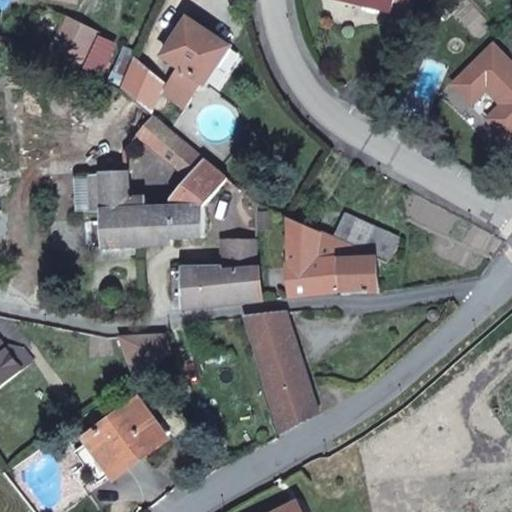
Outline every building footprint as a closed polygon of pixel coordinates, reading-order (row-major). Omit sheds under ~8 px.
[(344,0),(392,12),(395,0),(344,0)] [(407,16),(411,0),(395,0),(392,12),(407,16)] [(447,18),(458,6),(451,0),(442,0),(435,7),(447,18)] [(205,83),(230,46),(190,19),(165,56),(183,68),(205,83)] [(78,73),(97,34),(69,20),(47,62),(78,73)] [(0,46),(8,49),(11,40),(0,36),(0,46)] [(511,61),(495,44),(454,85),(474,105),(488,91),(502,105),(488,119),(508,140),(511,136),(511,61)] [(189,108),(205,83),(183,68),(166,92),(189,108)] [(138,135),(144,128),(127,115),(117,127),(134,140),(138,135)] [(206,159),(154,116),(144,128),(138,135),(191,178),(206,159)] [(206,206),(229,179),(206,159),(191,178),(172,199),(173,207),(206,206)] [(130,199),(130,174),(127,174),(103,175),(105,211),(148,208),(148,198),(130,199)] [(105,211),(103,175),(89,175),(91,213),(105,212),(105,211)] [(206,236),(206,206),(173,207),(148,208),(105,211),(105,212),(107,246),(144,244),(177,243),(177,238),(206,236)] [(273,229),(272,213),(261,214),(261,230),(273,229)] [(388,264),(400,238),(348,214),(337,238),(378,256),(378,259),(388,264)] [(343,292),(340,258),(318,261),(322,231),(290,217),(290,264),(289,264),(293,297),(341,292),(343,292)] [(378,256),(337,238),(322,231),(318,261),(340,258),(378,256)] [(258,269),(258,241),(226,241),(225,267),(225,272),(258,269)] [(378,259),(378,256),(340,258),(343,292),(381,292),(378,259)] [(263,300),(261,269),(258,269),(225,272),(225,267),(186,268),(186,297),(186,308),(226,304),(263,300)] [(186,297),(186,268),(173,268),(172,297),(186,297)] [(321,415),(289,312),(248,317),(285,435),(321,415)] [(174,353),(168,335),(123,336),(139,378),(174,353)] [(0,386),(34,360),(25,349),(14,347),(8,351),(0,341),(0,386)] [(234,359),(235,357),(235,354),(232,352),(230,352),(227,354),(227,357),(229,359),(231,360),(234,359)] [(152,449),(146,440),(159,430),(139,403),(91,439),(92,441),(116,473),(117,475),(152,449)] [(152,449),(165,439),(159,430),(146,440),(152,449)] [(266,440),(267,437),(267,434),(265,432),(262,432),(259,434),(258,437),(260,439),(263,441),(266,440)] [(116,473),(92,441),(77,452),(101,483),(116,473)] [(303,511),(298,502),(288,507),(290,511),(303,511)]
